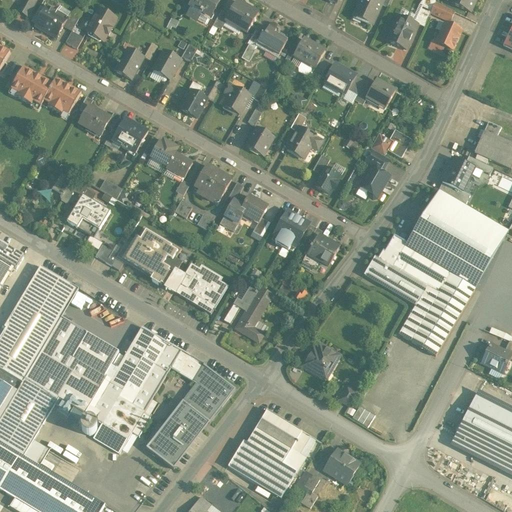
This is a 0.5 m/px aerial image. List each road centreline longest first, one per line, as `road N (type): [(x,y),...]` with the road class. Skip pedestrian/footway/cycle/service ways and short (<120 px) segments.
road 1 (residential): [(371,237),(0,27)]
road 2 (residential): [(0,217),(262,377)]
road 3 (residential): [(271,0),(451,102)]
road 4 (residential): [(262,377),(371,237)]
road 5 (residential): [(158,511),(262,377)]
road 6 (residential): [(262,377),(406,463)]
road 7 (residential): [(371,237),(451,102)]
road 8 (residential): [(406,463),(475,332)]
